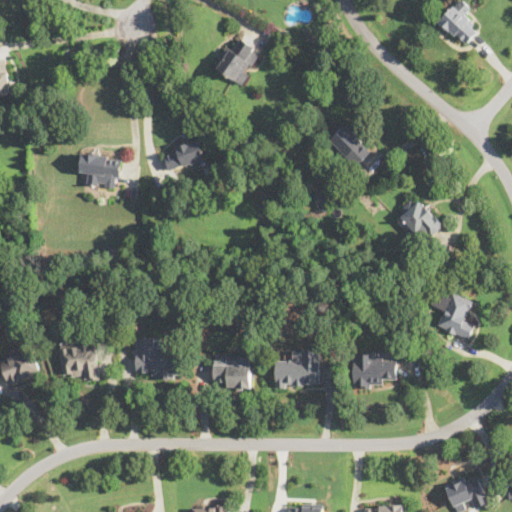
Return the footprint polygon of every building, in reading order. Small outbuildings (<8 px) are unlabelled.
[(468,8),(460,0),(439,20),(465,46),(481,30),(463,13),(468,8)] [(216,69),(243,83),(262,49),(236,34),(216,69)] [(8,58),(0,58),(0,94),(10,94),(8,58)] [(374,153),(348,124),(331,140),(356,169),(374,153)] [(163,152),(171,171),(208,155),(200,136),(163,152)] [(81,171),(90,172),(89,184),(119,187),(123,156),(83,151),(81,171)] [(313,194),(318,205),(337,196),(331,184),(313,194)] [(445,224),(419,198),(402,214),(429,241),(445,224)] [(469,337),(474,323),(466,320),(474,298),(453,291),(450,299),(440,295),(437,304),(445,307),(438,326),(469,337)] [(137,336),(137,370),(147,370),(147,377),(178,377),(178,347),(156,347),(156,336),(137,336)] [(100,378),(97,343),(61,346),(64,374),(83,372),(83,379),(100,378)] [(1,361),(9,384),(42,372),(34,349),(1,361)] [(320,349),(293,349),(293,359),(276,359),(276,385),(320,385),(320,349)] [(386,359),(386,351),(354,351),(354,385),(385,385),(385,378),(397,378),(397,359),(386,359)] [(253,385),(253,353),(214,353),(214,385),(253,385)] [(448,485),(456,507),(474,500),(476,506),(489,501),(478,474),(448,485)] [(324,511),(324,502),(289,503),(289,511),(324,511)]
